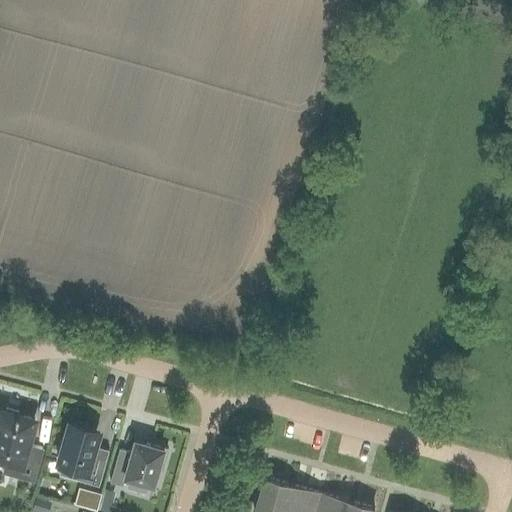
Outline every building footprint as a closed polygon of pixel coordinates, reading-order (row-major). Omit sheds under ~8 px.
[(417,0),(412,17),(441,25),(444,13),(470,20),(475,0),(417,0)] [(412,17),(405,41),(419,45),(415,57),(455,69),(462,45),(437,38),(441,25),(412,17)] [(398,65),(391,89),(394,90),(418,97),(419,98),(423,85),(448,93),(455,69),(415,57),(412,69),(398,65)] [(394,90),(390,104),(398,107),(392,129),(431,141),(432,140),(438,117),(414,110),(418,97),(394,90)] [(376,150),(372,163),(397,170),(400,158),(427,166),(434,141),(432,140),(431,141),(392,129),(387,127),(380,151),(376,150)] [(359,201),(355,214),(379,222),(383,209),(411,218),(419,191),(370,176),(363,202),(359,201)] [(354,227),(350,240),(358,243),(352,265),(351,266),(391,277),(392,277),(398,254),(374,247),(378,234),(354,227)] [(336,286),(332,300),(357,307),(360,294),(387,302),(394,277),(392,277),(391,277),(351,266),(352,265),(347,264),(340,287),(336,286)] [(322,323),(314,350),(368,366),(376,339),(347,330),(351,318),(326,311),(323,323),(322,323)] [(511,323),(508,322),(502,342),(511,344),(511,323)] [(511,344),(502,342),(496,361),(511,366),(511,344)] [(511,366),(496,361),(491,381),(511,387),(511,366)] [(511,387),(491,381),(485,401),(511,409),(511,387)] [(0,456),(8,459),(4,472),(34,480),(44,447),(28,443),(35,419),(18,414),(19,411),(7,408),(6,411),(2,410),(0,418),(0,456)] [(89,425),(74,421),(74,422),(70,421),(66,436),(62,435),(57,452),(65,454),(59,474),(99,485),(109,449),(88,443),(93,427),(89,426),(89,425)] [(162,466),(168,447),(136,438),(133,450),(120,446),(110,480),(122,483),(125,474),(153,483),(158,465),(162,466)] [(286,511),(294,484),(267,476),(257,511),(286,511)] [(102,505),(116,509),(122,488),(108,484),(102,505)] [(294,484),(286,511),(315,511),(321,492),(294,484)] [(97,509),(102,492),(88,489),(84,505),(97,509)] [(344,511),(348,499),(321,492),(315,511),(344,511)] [(373,511),(375,507),(348,499),(344,511),(373,511)]
